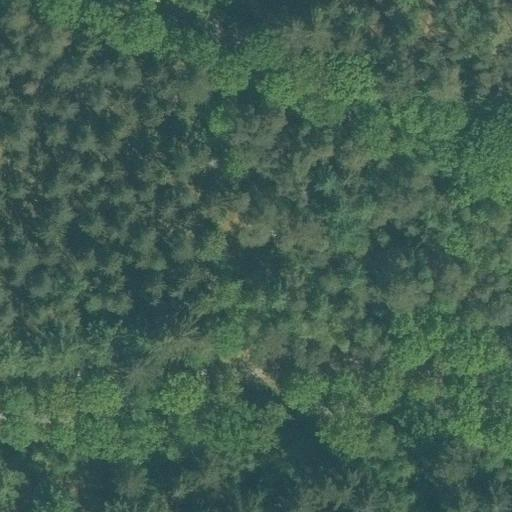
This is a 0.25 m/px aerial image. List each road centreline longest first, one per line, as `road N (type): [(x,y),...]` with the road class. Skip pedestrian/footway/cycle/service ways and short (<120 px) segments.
road 1 (tertiary): [(511,404),(0,410)]
road 2 (track): [(140,0),(511,142)]
